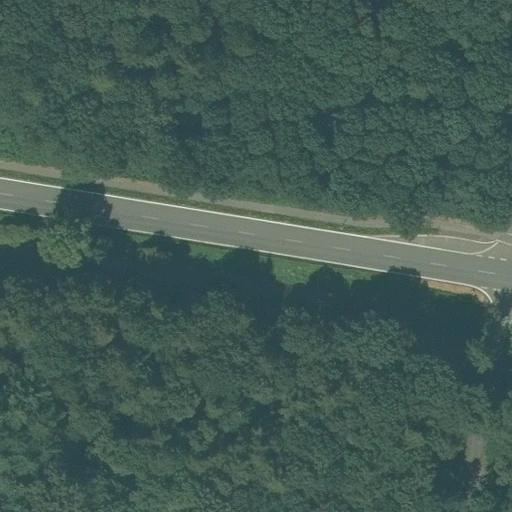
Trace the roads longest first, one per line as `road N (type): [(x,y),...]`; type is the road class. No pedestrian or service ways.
road 1 (secondary): [(511,275),(0,193)]
road 2 (unclassified): [(463,511),(511,275)]
